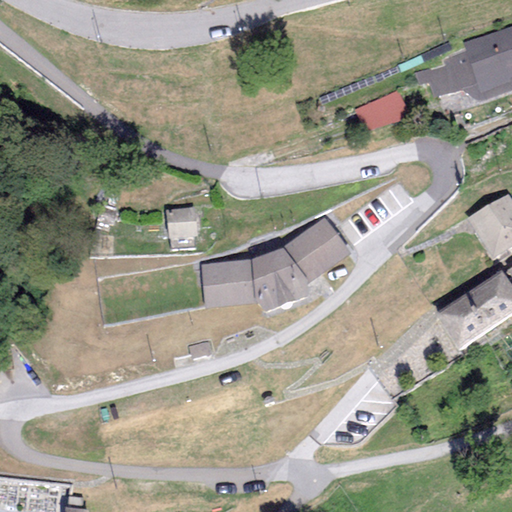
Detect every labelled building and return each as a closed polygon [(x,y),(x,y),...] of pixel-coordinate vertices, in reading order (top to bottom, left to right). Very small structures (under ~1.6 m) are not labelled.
[(511,25),(462,43),(465,52),(443,61),(445,66),(413,73),(418,85),(428,83),(434,100),(462,91),(479,102),(483,102),(511,91),(511,25)] [(396,93),(356,109),(366,134),(406,117),(396,93)] [(507,194),(466,220),(492,261),(511,247),(511,198),(510,199),(507,194)] [(195,222),(169,224),(170,247),(196,246),(195,222)] [(251,270),(202,272),(207,316),(256,314),(265,325),(310,309),(310,294),(349,266),(322,230),(281,259),(251,270)] [(511,313),(511,288),(500,271),(435,315),(459,350),(511,313)]
